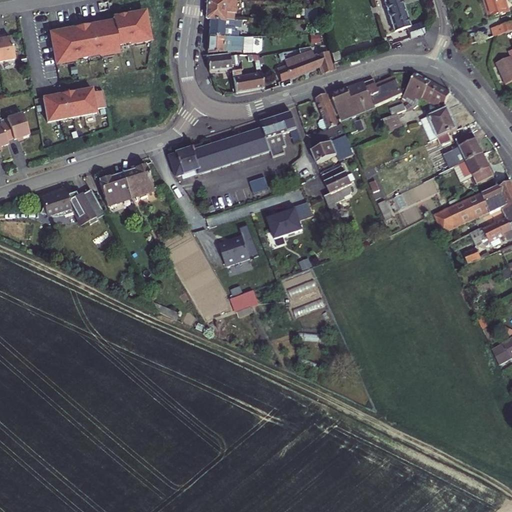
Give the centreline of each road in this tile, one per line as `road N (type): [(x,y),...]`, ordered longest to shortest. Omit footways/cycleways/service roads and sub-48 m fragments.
road 1 (track): [(0,247),(511,489)]
road 2 (tertiary): [(198,101),(244,112),(386,64),(429,64)]
road 3 (tertiary): [(0,194),(163,140),(198,101)]
road 4 (unknown): [(23,4),(49,138)]
